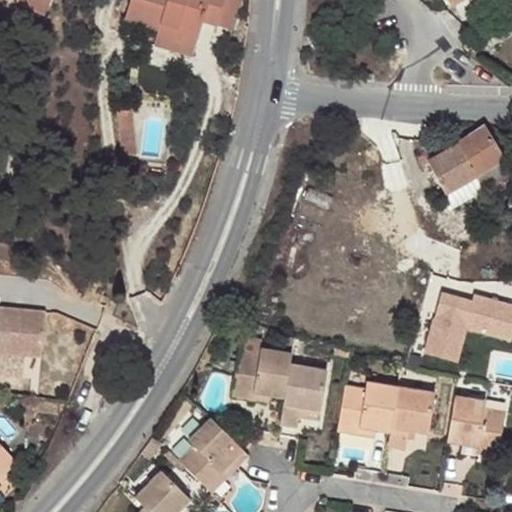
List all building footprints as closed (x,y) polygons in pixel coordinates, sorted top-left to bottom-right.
[(16,0),(16,1),(44,14),(50,0),(16,0)] [(219,27),(226,0),(133,0),(127,20),(160,30),(162,30),(164,25),(178,30),(175,42),(197,48),(204,23),(219,27)] [(243,0),(226,0),(219,27),(235,32),(243,0)] [(162,30),(160,30),(155,46),(194,57),(197,48),(175,42),(178,30),(164,25),(162,30)] [(140,132),(138,111),(125,112),(127,133),(140,132)] [(454,148),(456,150),(475,180),(503,163),(483,130),(454,148)] [(129,158),(142,157),(140,132),(127,133),(129,158)] [(475,180),(456,150),(427,169),(446,199),(475,180)] [(511,176),(503,163),(475,180),(484,195),(511,177),(511,176)] [(446,199),(455,213),(484,195),(475,180),(446,199)] [(443,287),(429,352),(464,360),(470,329),(511,337),(511,298),(477,292),(477,295),(443,287)] [(46,311),(0,307),(0,352),(42,356),(46,311)] [(240,337),(237,352),(258,356),(259,348),(261,340),(240,337)] [(348,356),(349,351),(334,347),(333,352),(348,356)] [(289,365),(291,354),(259,348),(258,356),(237,352),(230,397),(251,400),(252,400),(253,394),(269,396),(283,398),(289,365)] [(496,372),(511,373),(511,356),(498,355),(496,372)] [(326,371),(289,365),(283,398),(279,425),(297,428),(298,418),(299,408),(319,411),(326,371)] [(389,432),(396,388),(396,387),(367,382),(366,389),(344,385),(336,430),(359,434),(360,427),(375,429),(389,432)] [(396,388),(389,432),(387,447),(396,449),(408,390),(396,388)] [(408,390),(396,449),(403,450),(406,431),(410,432),(418,392),(408,390)] [(418,392),(410,432),(426,434),(433,394),(418,392)] [(445,446),(459,449),(475,451),(474,458),(496,462),(503,416),(483,413),(483,406),(452,401),(445,446)] [(299,408),(298,418),(318,421),(319,411),(299,408)] [(226,477),(221,472),(231,462),(232,462),(242,451),(210,418),(188,441),(193,446),(178,461),(210,493),(226,477)] [(374,436),(375,429),(360,427),(359,434),(374,436)] [(158,441),(153,436),(140,453),(149,460),(160,444),(158,441)] [(0,476),(17,461),(0,442),(0,476)] [(474,458),(475,451),(459,449),(458,455),(474,458)] [(236,467),(231,462),(221,472),(226,477),(236,467)] [(135,499),(144,508),(147,511),(178,511),(190,500),(162,472),(135,499)] [(216,498),(210,493),(206,497),(211,502),(216,498)] [(178,511),(199,511),(201,511),(190,500),(178,511)]
